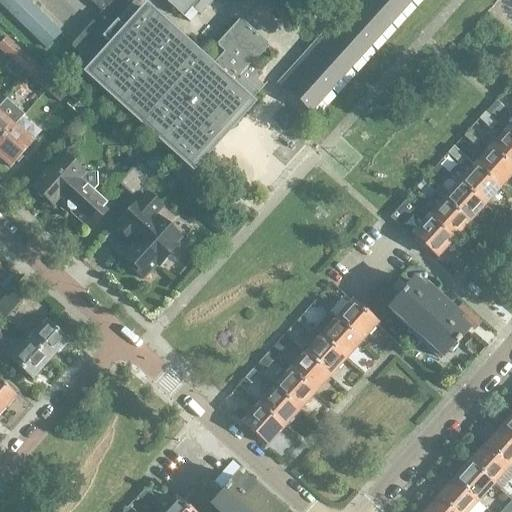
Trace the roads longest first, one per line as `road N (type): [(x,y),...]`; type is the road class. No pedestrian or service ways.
road 1 (residential): [(307,511),(122,338)]
road 2 (residential): [(372,511),(511,356)]
road 3 (residential): [(0,473),(122,338)]
road 4 (residential): [(122,338),(0,229)]
